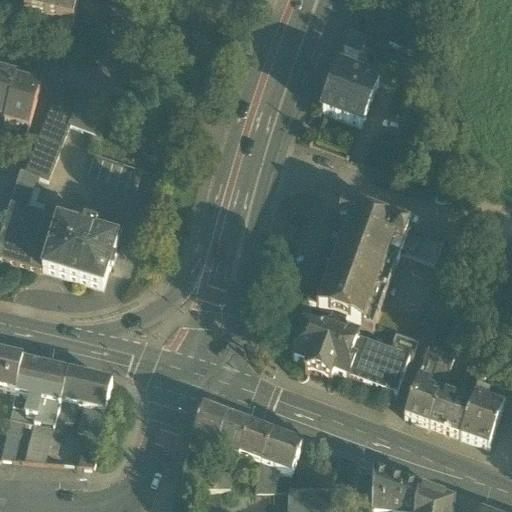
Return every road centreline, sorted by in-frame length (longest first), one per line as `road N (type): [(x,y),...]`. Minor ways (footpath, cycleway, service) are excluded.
road 1 (secondary): [(284,0),(187,285),(162,313),(124,329),(38,339)]
road 2 (secondary): [(190,379),(511,493)]
road 3 (secondary): [(190,379),(268,158)]
road 4 (residential): [(268,158),(463,227)]
road 5 (residential): [(0,46),(97,85),(120,0)]
road 6 (secondary): [(268,158),(320,0)]
road 7 (secondary): [(38,339),(190,379)]
road 8 (residential): [(0,499),(85,509),(121,505),(142,488)]
